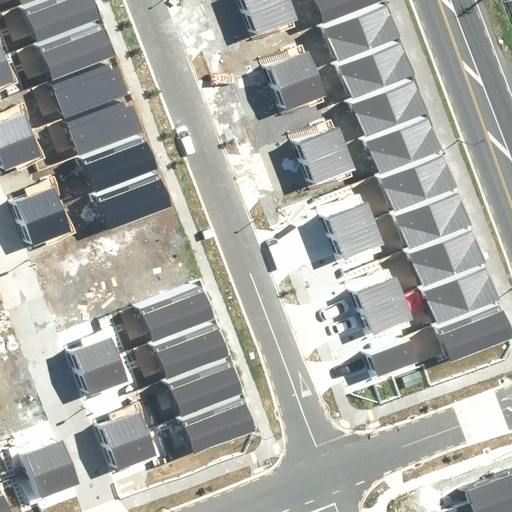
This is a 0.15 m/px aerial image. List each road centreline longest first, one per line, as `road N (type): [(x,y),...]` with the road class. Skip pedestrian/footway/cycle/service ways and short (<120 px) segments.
road 1 (residential): [(139,0),(318,481)]
road 2 (residential): [(0,231),(112,511)]
road 3 (residential): [(318,481),(511,410)]
road 4 (secondary): [(446,0),(511,177)]
